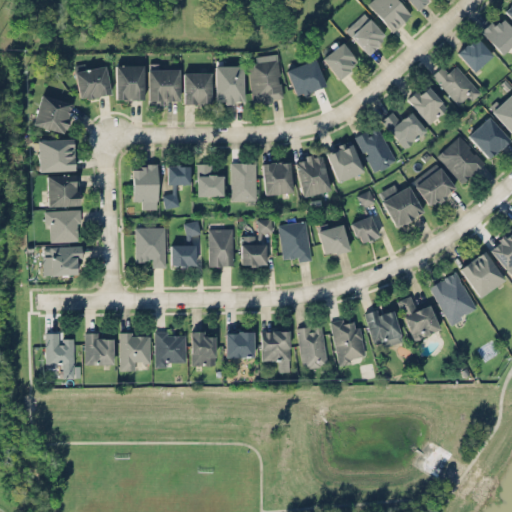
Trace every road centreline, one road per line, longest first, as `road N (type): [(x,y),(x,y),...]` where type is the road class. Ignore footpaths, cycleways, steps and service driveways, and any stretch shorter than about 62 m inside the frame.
road 1 (residential): [(469,0),(330,117),(272,132),(107,136),(111,303)]
road 2 (residential): [(45,303),(332,290),(421,253),(511,181)]
